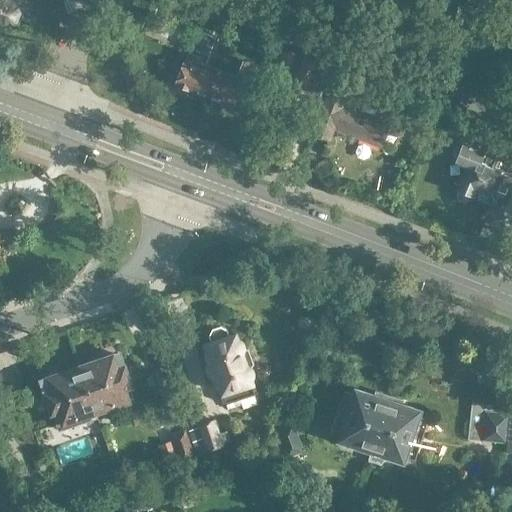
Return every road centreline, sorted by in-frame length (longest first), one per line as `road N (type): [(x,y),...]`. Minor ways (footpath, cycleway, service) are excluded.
road 1 (primary): [(511,301),(183,174)]
road 2 (unknown): [(230,0),(511,114)]
road 3 (unclassified): [(183,174),(129,286),(0,327)]
road 4 (primary): [(183,174),(50,124)]
road 5 (residential): [(50,124),(62,98),(70,0)]
